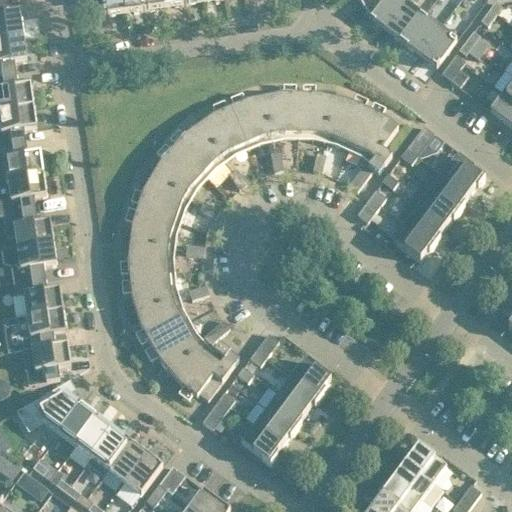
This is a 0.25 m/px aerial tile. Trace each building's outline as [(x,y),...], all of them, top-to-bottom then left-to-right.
[(125,18),(122,0),(101,0),(104,21),(125,18)] [(145,15),(142,0),(122,0),(125,18),(145,15)] [(165,12),(163,0),(142,0),(145,15),(165,12)] [(186,9),(184,0),(163,0),(165,12),(186,9)] [(204,0),(184,0),(186,9),(206,6),(206,5),(204,0)] [(356,0),(362,9),(375,0),(356,0)] [(388,35),(407,9),(395,0),(387,0),(385,4),(382,0),(375,0),(362,9),(370,23),(380,30),(382,27),(385,30),(384,32),(388,35)] [(497,19),(502,12),(496,7),(490,14),(497,19)] [(403,48),(424,21),(407,9),(388,35),(392,38),(393,36),(397,38),(394,41),(403,48)] [(8,23),(7,11),(0,12),(0,47),(24,44),(21,21),(8,23)] [(488,32),(497,19),(490,14),(481,27),(488,32)] [(421,59),(440,33),(424,21),(403,48),(412,55),(415,52),(418,54),(417,56),(421,59)] [(437,73),(457,46),(440,33),(421,59),(425,62),(426,60),(429,63),(427,66),(437,73)] [(480,42),(474,37),(466,47),(473,52),(480,42)] [(24,44),(0,47),(0,81),(16,79),(15,67),(27,65),(24,44)] [(466,61),(473,52),(466,47),(459,56),(466,61)] [(460,75),(464,70),(466,68),(456,60),(442,80),(459,93),(468,81),(460,75)] [(18,91),(16,79),(0,81),(0,116),(34,112),(31,89),(18,91)] [(511,86),(503,99),(511,105),(511,86)] [(511,131),(511,105),(503,99),(490,116),(511,131)] [(299,140),(300,100),(282,100),(264,103),(272,141),(280,139),(299,140)] [(326,142),(334,104),(317,100),(300,100),(299,140),(318,140),(326,142)] [(272,141),(264,103),(247,106),(231,113),(238,129),(247,150),(264,143),(272,141)] [(361,129),(368,115),(351,108),(334,104),(326,142),(334,144),(351,152),(361,129)] [(37,133),(34,112),(0,116),(0,151),(26,147),(24,135),(37,133)] [(238,129),(231,113),(215,120),(200,130),(223,162),(229,157),(247,150),(238,129)] [(384,122),(382,122),(368,115),(361,129),(351,152),(368,159),(374,164),(368,172),(373,176),(378,179),(392,161),(383,154),(398,134),(384,122)] [(223,162),(200,130),(186,141),(174,154),(203,181),(216,167),(223,162)] [(418,162),(435,139),(424,131),(407,154),(418,162)] [(28,159),(26,147),(0,151),(0,186),(44,180),(41,158),(28,159)] [(203,181),(174,154),(162,167),(153,182),(186,201),(190,195),(203,181)] [(412,170),(418,162),(407,154),(401,162),(412,170)] [(280,158),(276,159),(271,159),(273,168),(282,166),(280,158)] [(326,160),(322,159),(317,158),(315,167),(324,169),(326,160)] [(459,158),(454,164),(450,160),(437,177),(442,180),(469,201),(479,189),(481,190),(485,185),(476,178),(475,179),(470,175),(474,169),(459,158)] [(284,175),(282,166),(273,168),(274,177),(284,175)] [(322,178),(324,169),(315,167),(313,176),(322,178)] [(368,183),(373,176),(368,172),(365,170),(359,177),(368,183)] [(237,174),(233,177),(229,180),(234,187),(242,181),(237,174)] [(363,190),(368,183),(359,177),(354,183),(363,190)] [(399,187),(388,179),(383,187),(393,195),(399,187)] [(47,202),(44,180),(0,186),(0,221),(4,221),(4,220),(36,215),(34,203),(47,202)] [(460,213),(469,201),(442,180),(430,196),(459,219),(462,215),(460,213)] [(247,189),(242,181),(234,187),(239,194),(247,189)] [(186,201),(153,182),(144,197),(138,213),(176,226),(182,209),(186,201)] [(357,197),(363,190),(354,183),(349,190),(357,197)] [(445,234),(452,225),(454,222),(456,223),(459,219),(430,196),(421,190),(408,206),(409,207),(445,234)] [(387,203),(376,195),(371,203),(381,211),(387,203)] [(368,228),(381,211),(371,203),(357,220),(368,228)] [(207,219),(212,211),(204,207),(199,215),(207,219)] [(409,207),(397,223),(402,226),(435,252),(438,247),(436,246),(445,234),(409,207)] [(215,224),(220,216),(212,211),(207,219),(215,224)] [(170,244),(176,226),(138,213),(132,230),(130,248),(169,252),(170,244)] [(37,228),(36,215),(4,220),(4,221),(7,244),(16,242),(18,252),(18,253),(53,248),(50,226),(37,228)] [(420,267),(427,257),(430,254),(432,256),(435,252),(402,226),(389,243),(420,267)] [(57,270),(53,248),(18,253),(18,252),(3,254),(3,255),(5,255),(7,267),(11,268),(14,288),(45,284),(44,271),(57,270)] [(168,261),(169,252),(130,248),(128,265),(130,283),(170,279),(168,261)] [(195,260),(196,251),(187,250),(186,259),(195,260)] [(204,261),(205,252),(196,251),(195,260),(204,261)] [(171,298),(170,279),(130,283),(131,301),(136,317),(174,306),(171,298)] [(46,284),(14,288),(15,301),(25,300),(28,321),(63,316),(60,294),(47,296),(46,284)] [(210,300),(207,291),(198,293),(201,302),(210,300)] [(201,302),(198,293),(190,296),(192,305),(201,302)] [(150,350),(185,330),(176,314),(174,306),(136,317),(142,334),(150,350)] [(16,323),(2,325),(7,359),(23,357),(55,352),(55,351),(54,340),(66,338),(63,316),(28,321),(16,323)] [(230,333),(224,325),(217,331),(224,339),(230,333)] [(171,378),(200,353),(195,347),(185,330),(150,350),(159,365),(171,378)] [(224,339),(217,331),(211,337),(217,344),(224,339)] [(211,350),(217,344),(211,337),(204,342),(211,350)] [(269,339),(256,356),(266,364),(279,347),(269,339)] [(68,349),(55,351),(55,352),(23,357),(28,391),(60,386),(58,374),(71,372),(68,349)] [(239,365),(230,358),(219,350),(210,363),(205,359),(200,353),(171,378),(182,392),(197,403),(199,400),(208,407),(239,365)] [(261,372),(266,364),(256,356),(250,364),(261,372)] [(303,365),(291,382),(321,405),(324,400),(322,399),(331,386),(303,365)] [(248,388),(254,380),(244,372),(238,380),(248,388)] [(315,407),(317,409),(321,405),(291,382),(279,398),(306,419),(315,407)] [(297,431),(306,419),(279,398),(270,391),(257,408),(296,437),(299,433),(297,431)] [(61,408),(54,395),(32,408),(17,416),(28,435),(43,427),(59,439),(80,411),(76,408),(74,410),(67,404),(61,408)] [(236,405),(225,397),(219,405),(230,413),(236,405)] [(213,435),(230,413),(219,405),(207,422),(203,427),(213,435)] [(293,441),(296,437),(257,408),(245,425),(248,427),(254,431),(281,452),(291,440),(293,441)] [(76,451),(97,422),(88,415),(86,418),(82,416),(84,414),(80,411),(59,439),(76,451)] [(92,463),(113,435),(109,432),(107,434),(104,432),(106,429),(97,422),(76,451),(92,463)] [(273,464),(281,452),(254,431),(248,427),(239,440),(244,444),(242,448),(263,464),(262,465),(271,471),(275,466),(273,464)] [(92,463),(88,469),(103,481),(108,475),(130,446),(121,440),(118,443),(115,440),(117,438),(113,435),(92,463)] [(124,487),(145,460),(141,457),(140,459),(136,456),(139,453),(130,446),(108,475),(124,487)] [(419,452),(412,461),(409,464),(407,463),(404,467),(434,489),(446,473),(419,452)] [(141,500),(163,471),(153,464),(151,467),(148,465),(149,463),(145,460),(124,487),(141,500)] [(48,474),(38,467),(33,473),(43,481),(48,474)] [(431,511),(443,497),(434,489),(404,467),(401,471),(403,473),(394,485),(431,511)] [(172,499),(186,481),(173,472),(160,489),(166,494),(172,499)] [(66,497),(70,491),(60,484),(56,490),(66,497)] [(431,511),(394,485),(385,497),(383,495),(380,500),(396,511),(431,511)] [(158,504),(166,494),(160,489),(152,500),(158,504)] [(464,511),(471,511),(482,498),(471,490),(458,507),(464,511)] [(76,505),(81,499),(70,491),(66,497),(76,505)] [(227,511),(203,494),(190,511),(227,511)] [(396,511),(380,500),(376,504),(379,505),(373,511),(396,511)]
